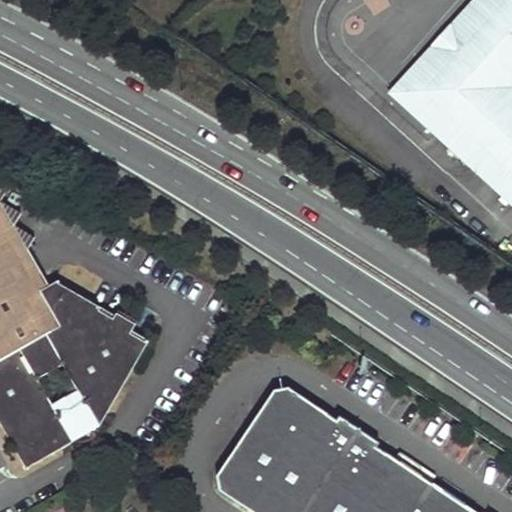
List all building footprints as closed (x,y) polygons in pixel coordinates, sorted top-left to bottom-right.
[(511,0),(477,0),(397,90),(511,192),(511,0)] [(0,236),(103,423),(149,345),(130,334),(136,324),(118,314),(115,318),(113,322),(98,313),(99,309),(58,283),(51,286),(31,250),(37,240),(16,226),(23,215),(5,204),(11,194),(0,187),(0,236)] [(103,423),(0,236),(0,416),(29,468),(101,427),(103,423)] [(113,322),(115,318),(99,309),(98,313),(113,322)] [(477,511),(383,444),(386,440),(347,412),(343,416),(296,383),(282,385),(222,469),(224,483),(264,511),(477,511)]
